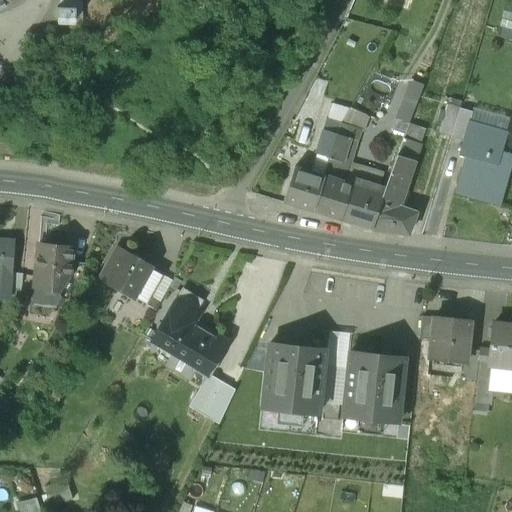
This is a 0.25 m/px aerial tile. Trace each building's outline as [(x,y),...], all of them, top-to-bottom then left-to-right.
[(380,0),(380,3),(408,12),(411,0),(380,0)] [(58,3),(55,3),(56,18),(71,18),(71,3),(58,3)] [(392,116),(407,121),(421,81),(407,76),(392,116)] [(327,119),(339,122),(348,107),(324,95),(316,115),(327,119)] [(457,107),(446,103),(437,130),(449,134),(456,112),(457,107)] [(366,116),(348,107),(339,122),(351,126),(348,139),(340,161),(347,163),(349,165),(366,116)] [(469,116),(456,112),(449,134),(462,138),(467,121),(469,116)] [(323,129),(335,133),(336,127),(339,122),(327,119),(323,129)] [(504,132),(467,121),(462,138),(457,154),(466,156),(462,168),(460,167),(455,186),(470,191),(468,196),(487,201),(492,186),(498,188),(507,153),(499,151),(504,132)] [(351,126),(339,122),(336,127),(335,133),(348,139),(351,126)] [(335,133),(323,129),(316,153),(327,157),(335,133)] [(348,139),(335,133),(327,157),(340,161),(348,139)] [(418,143),(401,137),(395,154),(412,159),(418,143)] [(395,154),(382,189),(380,195),(370,229),(413,232),(415,220),(417,214),(395,205),(401,188),(402,188),(412,159),(395,154)] [(327,157),(321,176),(341,182),(347,163),(340,161),(327,157)] [(321,176),(293,166),(282,201),(311,210),(321,176)] [(341,182),(321,176),(311,210),(358,225),(369,191),(341,182)] [(369,191),(358,225),(370,229),(380,195),(369,191)] [(13,239),(0,238),(0,296),(8,297),(10,272),(13,239)] [(71,245),(37,242),(33,286),(42,287),(44,291),(53,292),(68,270),(69,260),(71,245)] [(148,265),(120,250),(116,257),(112,254),(106,264),(111,266),(104,279),(132,294),(148,266),(148,265)] [(84,261),(69,260),(68,270),(53,292),(67,294),(71,294),(84,262),(84,261)] [(148,266),(132,294),(144,301),(160,272),(148,266)] [(22,273),(10,272),(8,297),(20,298),(22,273)] [(201,295),(182,284),(151,336),(169,347),(203,368),(206,369),(225,338),(193,319),(198,310),(194,308),(201,295)] [(53,292),(44,291),(42,287),(33,286),(32,302),(35,306),(43,307),(46,303),(55,305),(60,296),(65,297),(67,294),(53,292)] [(432,316),(420,315),(418,337),(430,338),(432,316)] [(468,319),(432,315),(432,316),(430,338),(428,358),(462,362),(463,362),(465,348),(468,319)] [(511,322),(492,321),(489,350),(487,364),(489,364),(511,366),(511,322)] [(324,349),(267,342),(260,406),(282,408),(286,406),(292,407),(296,410),(317,412),(324,349)] [(193,384),(203,368),(169,347),(159,363),(193,384)] [(477,349),(465,348),(463,362),(462,362),(461,376),(474,378),(474,376),(477,349)] [(489,350),(477,349),(474,376),(487,378),(489,364),(487,364),(489,350)] [(404,357),(347,351),(341,414),(362,416),(366,414),(371,415),(376,418),(397,420),(404,357)] [(511,392),(511,366),(499,365),(496,390),(511,392)] [(228,399),(200,381),(187,402),(218,422),(228,399)] [(25,510),(26,511),(39,511),(35,497),(17,501),(20,511),(25,510)] [(177,511),(186,511),(190,504),(181,501),(177,511)]
